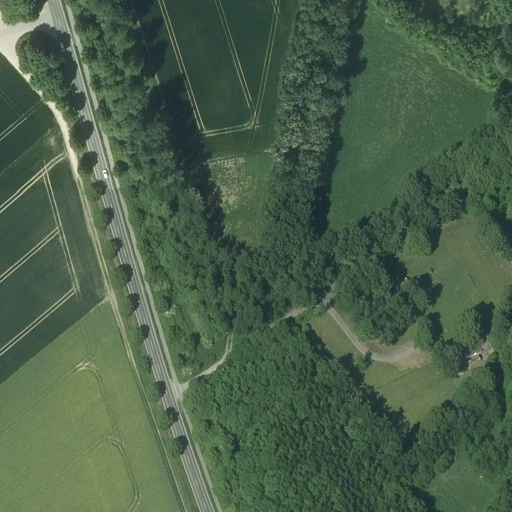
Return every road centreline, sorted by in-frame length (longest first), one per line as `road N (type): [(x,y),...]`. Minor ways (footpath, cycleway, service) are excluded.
road 1 (secondary): [(206,511),(52,0)]
road 2 (track): [(0,42),(65,135),(184,511)]
road 3 (track): [(511,163),(376,258)]
